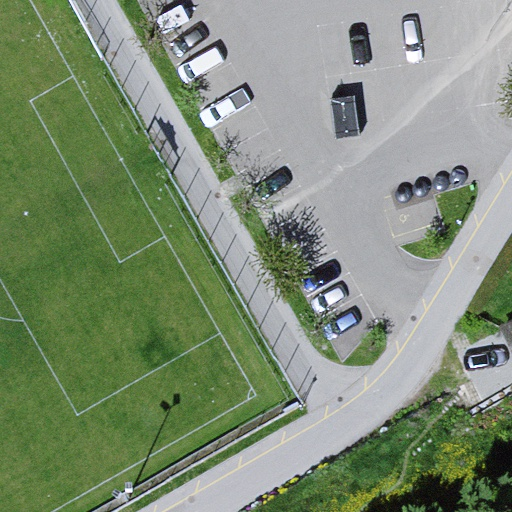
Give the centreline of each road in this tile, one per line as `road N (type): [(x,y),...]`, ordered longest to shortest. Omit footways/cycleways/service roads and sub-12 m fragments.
road 1 (residential): [(335,423),(91,0)]
road 2 (residential): [(335,423),(398,381),(511,202)]
road 3 (residential): [(182,511),(335,423)]
